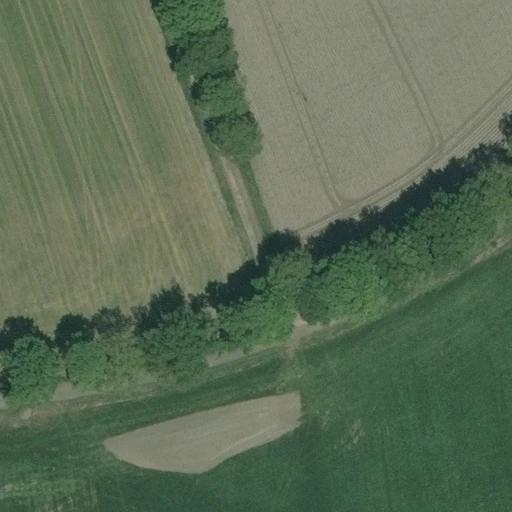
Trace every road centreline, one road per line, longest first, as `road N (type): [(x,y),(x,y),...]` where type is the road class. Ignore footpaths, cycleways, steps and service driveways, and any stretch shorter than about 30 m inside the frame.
road 1 (unclassified): [(0,400),(91,391),(291,334),(412,280),(511,210)]
road 2 (track): [(164,0),(291,334)]
